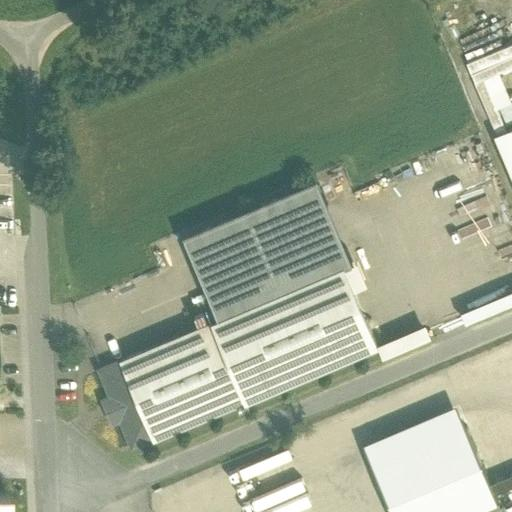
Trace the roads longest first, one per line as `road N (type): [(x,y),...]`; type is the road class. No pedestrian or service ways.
road 1 (unclassified): [(54,511),(26,35)]
road 2 (unclassified): [(75,511),(511,328)]
